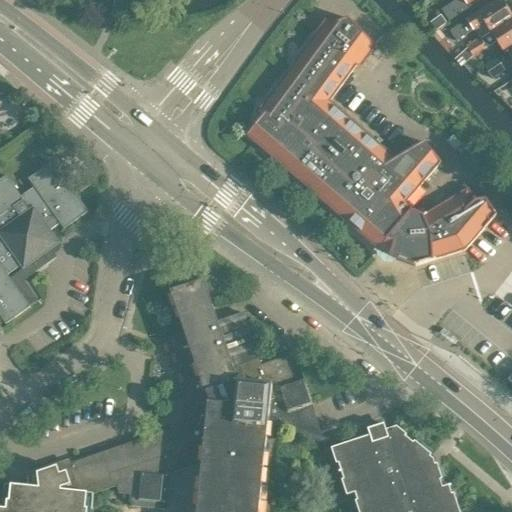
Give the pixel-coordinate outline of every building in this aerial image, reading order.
[(450,0),(440,7),(448,19),(468,6),(465,3),(469,0),(450,0)] [(453,25),(449,28),(455,37),(471,27),(472,28),(483,21),(490,32),(511,17),(511,15),(502,0),(495,0),(477,12),(476,10),(453,25)] [(439,13),(430,20),(435,28),(445,21),(439,13)] [(263,112),(245,133),(377,247),(383,240),(390,247),(386,251),(414,263),(464,247),(495,212),(495,211),(484,197),(475,198),(467,187),(467,184),(466,184),(466,186),(428,220),(416,217),(411,208),(406,199),(440,160),(423,140),(401,153),(390,152),(329,99),(355,63),(360,65),(375,44),(347,16),(336,20),(326,15),(258,107),(263,112)] [(511,17),(490,32),(467,47),(472,55),(486,46),(485,46),(495,39),(503,51),(506,49),(511,45),(511,17)] [(495,55),(482,63),(491,76),(503,67),(495,55)] [(511,80),(510,77),(499,84),(506,95),(511,90),(511,80)] [(453,131),(445,138),(453,148),(461,141),(453,131)] [(0,176),(0,316),(4,322),(29,304),(6,273),(19,264),(22,268),(59,241),(49,228),(58,221),(62,227),(87,209),(51,159),(26,177),(32,185),(20,193),(5,173),(0,176)]
